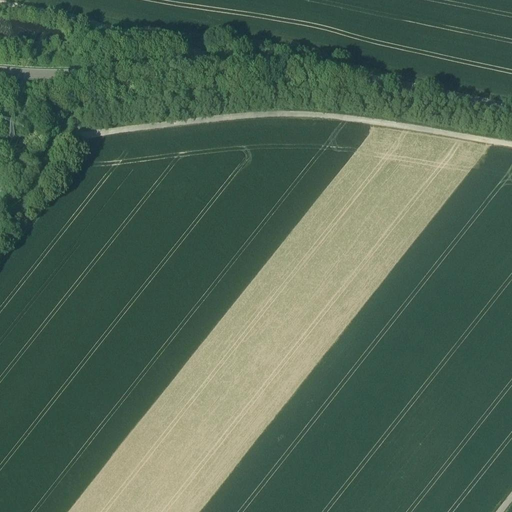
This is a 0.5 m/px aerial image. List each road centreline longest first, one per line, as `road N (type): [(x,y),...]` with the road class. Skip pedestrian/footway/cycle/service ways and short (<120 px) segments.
road 1 (track): [(25,218),(59,155),(82,140),(297,120),(511,149)]
road 2 (tertiary): [(0,80),(302,75),(511,110)]
road 3 (track): [(0,5),(207,57),(217,78)]
